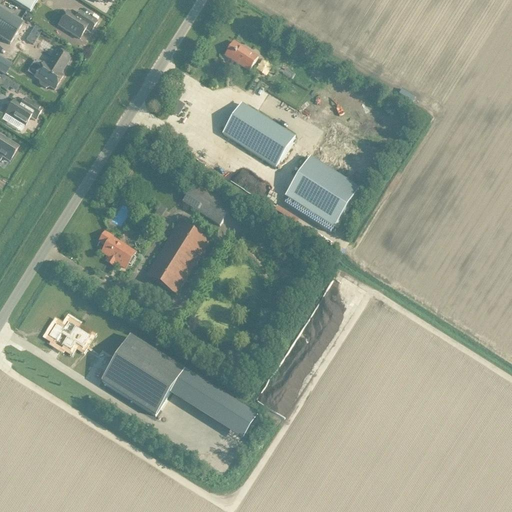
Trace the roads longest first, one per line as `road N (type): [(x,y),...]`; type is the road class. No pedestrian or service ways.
road 1 (unclassified): [(0,319),(202,0)]
road 2 (unknown): [(0,332),(163,428),(196,435),(208,426)]
